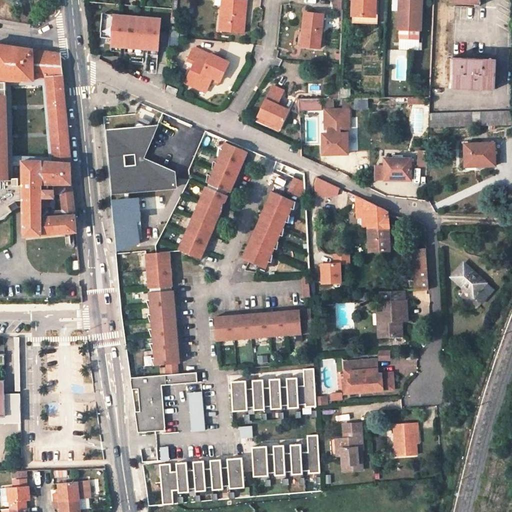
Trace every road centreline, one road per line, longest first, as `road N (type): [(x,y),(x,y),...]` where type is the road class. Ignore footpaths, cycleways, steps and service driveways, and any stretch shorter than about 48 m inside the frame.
road 1 (residential): [(222,128),(428,222),(427,384)]
road 2 (secondary): [(101,309),(78,65)]
road 3 (secondary): [(130,511),(101,309)]
road 4 (residential): [(78,65),(222,128)]
road 5 (residential): [(222,128),(264,59),(271,0)]
